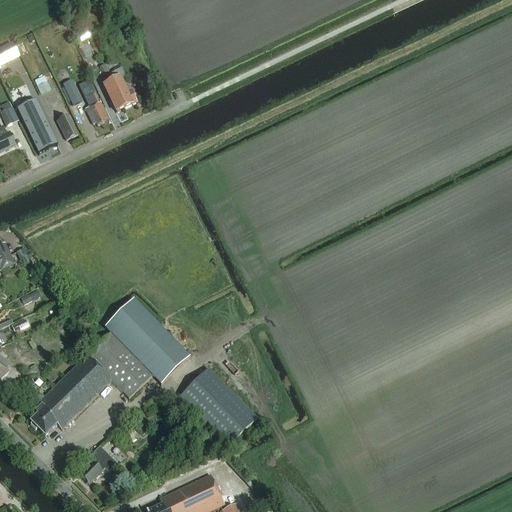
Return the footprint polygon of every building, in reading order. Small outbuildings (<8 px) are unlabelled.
[(0,69),(19,59),(12,45),(0,51),(0,69)] [(108,73),(105,66),(99,69),(103,76),(108,73)] [(113,74),(107,77),(111,84),(116,81),(118,80),(119,82),(125,79),(121,70),(113,74)] [(35,88),(45,83),(43,79),(33,83),(35,88)] [(111,84),(103,87),(116,114),(131,107),(136,104),(130,93),(126,95),(119,82),(118,80),(111,84)] [(82,104),(72,82),(62,87),(72,108),(82,104)] [(45,83),(35,88),(38,94),(48,89),(45,83)] [(99,104),(96,105),(91,95),(83,98),(88,109),(85,111),(92,127),(95,125),(97,128),(105,124),(103,121),(106,120),(99,104)] [(35,103),(17,112),(38,155),(56,146),(35,103)] [(0,108),(0,114),(6,112),(11,110),(9,104),(0,108)] [(6,112),(0,114),(0,116),(6,129),(12,126),(6,112)] [(69,117),(56,124),(66,143),(77,137),(72,127),(73,126),(69,117)] [(0,155),(15,149),(9,134),(6,136),(2,128),(0,129),(0,155)] [(0,272),(14,266),(4,245),(2,247),(0,243),(0,272)] [(24,268),(30,265),(24,251),(17,254),(24,268)] [(24,308),(32,303),(28,297),(20,301),(24,308)] [(110,336),(109,336),(151,379),(152,378),(160,387),(189,359),(133,302),(104,330),(110,336)] [(11,328),(12,331),(18,328),(19,332),(20,333),(28,329),(25,322),(11,328)] [(128,402),(151,379),(109,336),(44,399),(40,395),(37,399),(41,403),(36,408),(39,410),(35,414),(37,416),(29,424),(31,425),(29,427),(34,432),(37,431),(44,439),(56,427),(61,432),(111,384),(128,402)] [(0,385),(0,384),(0,381),(8,373),(0,364),(0,385)] [(24,382),(38,375),(35,369),(21,376),(24,382)] [(178,400),(227,449),(228,450),(257,421),(207,371),(178,400)] [(108,475),(113,470),(101,457),(104,454),(99,449),(91,458),(95,462),(79,478),(88,487),(95,480),(96,481),(99,478),(98,477),(104,471),(108,475)] [(214,511),(224,507),(210,477),(159,502),(161,507),(150,511),(214,511)] [(260,506),(263,511),(268,509),(265,503),(260,506)]
